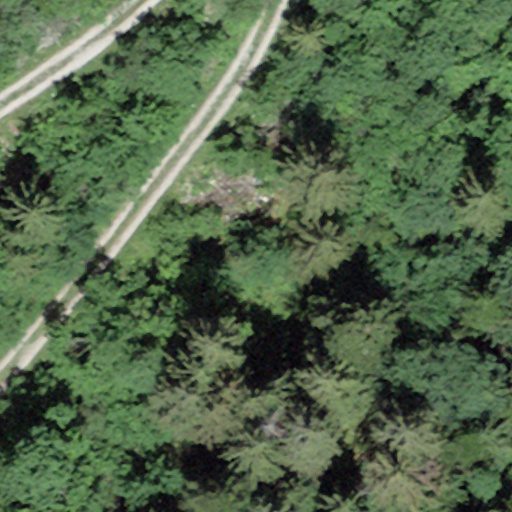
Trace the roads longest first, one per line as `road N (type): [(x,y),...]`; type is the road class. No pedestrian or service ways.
road 1 (track): [(0,384),(230,88),(278,0)]
road 2 (track): [(142,0),(0,107)]
